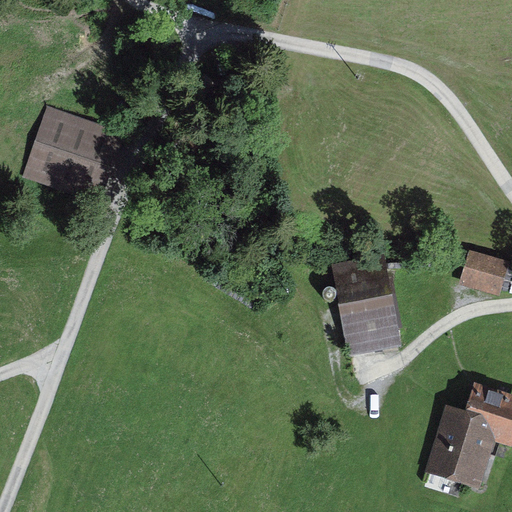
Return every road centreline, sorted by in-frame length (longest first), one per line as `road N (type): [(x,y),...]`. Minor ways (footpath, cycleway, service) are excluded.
road 1 (unclassified): [(1,511),(121,191),(181,66),(206,41),(246,35),(417,73),(452,105),(511,191)]
road 2 (track): [(511,305),(448,321),(398,361),(355,381)]
